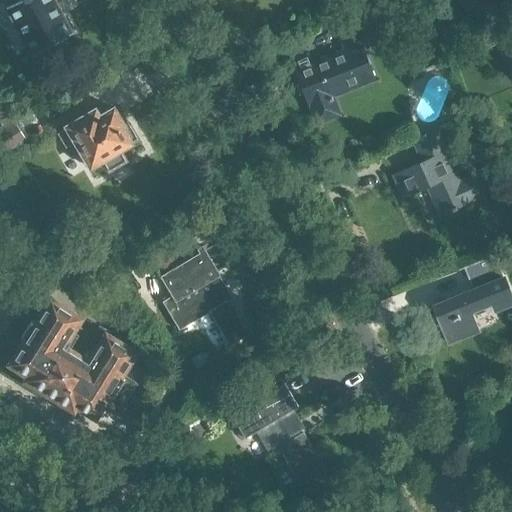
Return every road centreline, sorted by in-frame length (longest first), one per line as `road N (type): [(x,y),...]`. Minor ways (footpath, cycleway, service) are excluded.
road 1 (residential): [(148,0),(432,511)]
road 2 (residential): [(114,511),(0,462)]
